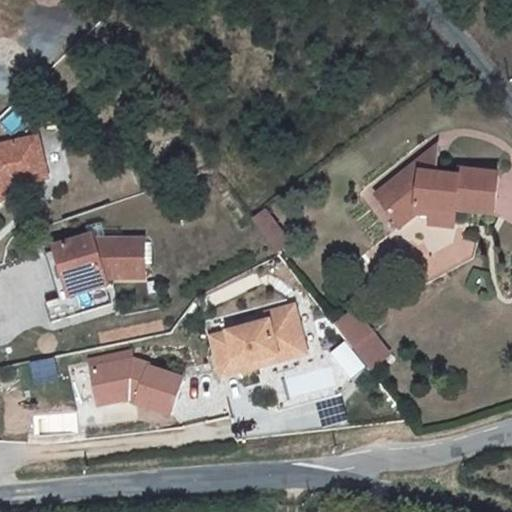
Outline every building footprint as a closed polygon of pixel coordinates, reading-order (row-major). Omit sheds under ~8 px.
[(0,144),(0,201),(15,187),(11,184),(16,179),(19,183),(33,179),(30,168),(47,163),(39,134),(0,144)] [(432,167),(436,148),(423,157),(432,167)] [(432,167),(423,157),(378,191),(401,220),(418,207),(431,210),(433,208),(438,204),(452,208),(453,204),(487,211),(496,176),(457,167),(456,173),(432,167)] [(30,168),(33,179),(50,175),(47,163),(30,168)] [(11,184),(15,187),(19,183),(16,179),(11,184)] [(433,208),(431,210),(431,219),(448,222),(452,208),(438,204),(433,208)] [(265,209),(252,219),(277,251),(290,241),(265,209)] [(149,283),(149,245),(110,245),(100,249),(97,242),(61,255),(61,257),(76,296),(109,283),(149,283)] [(76,296),(61,257),(51,261),(68,306),(54,311),(61,331),(85,322),(78,303),(112,290),(109,283),(76,296)] [(266,320),(206,338),(219,378),(257,366),(255,361),(277,354),(276,351),(303,343),(290,303),(263,311),(266,320)] [(336,321),(369,365),(388,351),(355,307),(336,321)] [(255,361),(257,366),(305,351),(303,343),(276,351),(277,354),(255,361)] [(128,362),(87,370),(92,399),(111,395),(113,403),(127,400),(129,393),(136,395),(133,404),(168,415),(179,379),(145,369),(146,366),(128,362)] [(111,395),(92,399),(94,407),(113,403),(111,395)]
